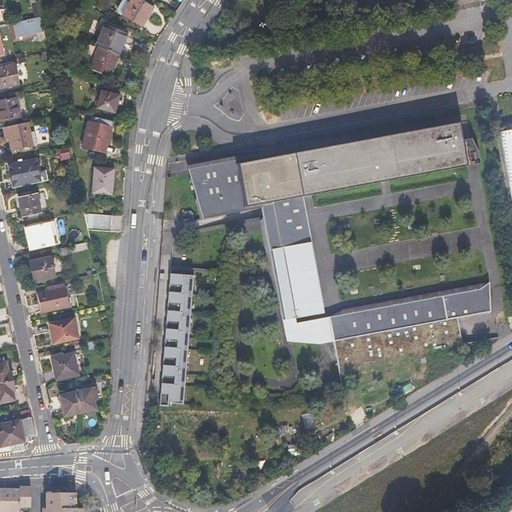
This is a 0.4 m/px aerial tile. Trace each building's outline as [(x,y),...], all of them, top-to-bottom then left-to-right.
[(141,26),(152,7),(140,0),(129,0),(121,14),(141,26)] [(35,18),(41,17),(38,5),(33,6),(35,18)] [(35,18),(13,23),(16,37),(37,33),(44,31),(42,22),(41,17),(35,18)] [(16,37),(13,23),(9,24),(12,43),(32,38),(31,36),(38,35),(37,33),(16,37)] [(95,45),(118,55),(128,33),(105,23),(95,45)] [(118,55),(95,45),(92,43),(83,65),(109,76),(118,55)] [(14,64),(0,67),(0,87),(19,84),(14,64)] [(114,113),(119,95),(101,91),(96,108),(114,113)] [(0,105),(1,109),(0,108),(0,121),(20,117),(16,98),(0,101),(0,105)] [(26,122),(4,127),(7,140),(10,140),(13,151),(34,147),(33,144),(37,143),(35,133),(29,134),(26,122)] [(83,147),(105,152),(111,128),(89,122),(83,147)] [(466,165),(458,126),(295,158),(303,198),(466,165)] [(511,129),(503,132),(511,187),(511,129)] [(471,139),(463,140),(465,148),(467,148),(470,165),(480,163),(478,151),(471,139)] [(70,158),(71,157),(69,146),(58,149),(60,161),(70,158)] [(42,157),(9,164),(14,187),(47,179),(42,157)] [(203,218),(303,198),(295,158),(188,171),(203,218)] [(111,176),(113,176),(113,169),(94,167),(92,190),(110,192),(111,176)] [(27,214),(36,212),(40,211),(36,193),(18,197),(22,215),(27,214)] [(320,317),(303,198),(262,209),(278,326),(320,317)] [(89,229),(109,231),(110,213),(85,211),(89,229)] [(56,220),(25,227),(30,249),(55,243),(53,234),(59,233),(56,220)] [(35,280),(53,276),(49,257),(31,261),(35,280)] [(194,275),(193,285),(218,287),(220,272),(181,269),(180,274),(194,275)] [(180,274),(170,273),(168,292),(192,293),(193,285),(194,275),(180,274)] [(334,345),(338,364),(463,344),(457,318),(491,312),(489,282),(480,289),(344,314),(343,309),(328,316),(334,345)] [(343,309),(344,314),(480,289),(489,282),(343,309)] [(70,305),(66,286),(65,286),(64,283),(50,286),(50,289),(38,292),(43,311),(70,305)] [(192,293),(168,292),(167,310),(191,312),(192,293)] [(191,312),(167,310),(166,329),(189,330),(191,312)] [(328,316),(314,320),(319,343),(334,345),(328,316)] [(74,317),(50,323),(54,342),(78,336),(74,317)] [(288,341),(319,343),(314,320),(285,326),(288,341)] [(189,330),(166,329),(164,347),(188,349),(189,330)] [(188,349),(164,347),(163,365),(186,367),(188,349)] [(74,352),(52,357),(57,378),(79,374),(74,352)] [(0,381),(14,378),(11,367),(8,368),(6,360),(0,361),(0,381)] [(186,367),(163,365),(161,384),(185,385),(186,367)] [(14,378),(0,381),(0,400),(15,397),(13,388),(16,387),(14,378)] [(185,385),(161,384),(159,406),(168,406),(169,403),(183,405),(185,385)] [(95,387),(77,391),(81,411),(96,408),(93,398),(97,397),(95,387)] [(65,415),(81,411),(77,391),(61,394),(65,415)] [(36,433),(29,407),(4,413),(4,414),(6,422),(0,423),(0,452),(24,449),(26,449),(24,441),(26,441),(25,436),(36,433)] [(0,511),(21,511),(21,508),(32,508),(32,488),(24,488),(20,488),(20,490),(11,490),(0,490),(0,511)] [(81,511),(82,509),(74,509),(74,505),(76,505),(76,494),(46,494),(45,511),(81,511)]
